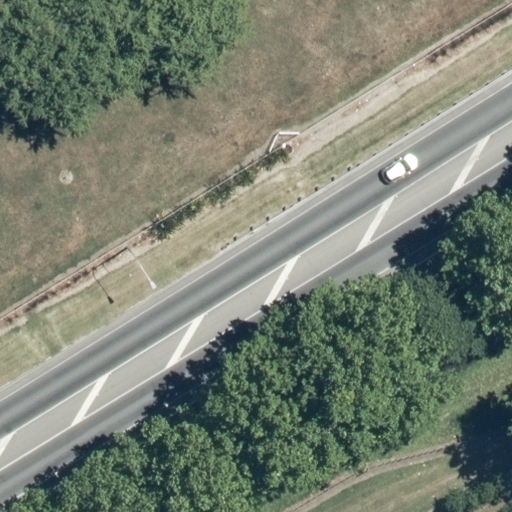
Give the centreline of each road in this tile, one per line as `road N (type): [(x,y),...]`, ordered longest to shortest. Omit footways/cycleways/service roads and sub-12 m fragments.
road 1 (primary): [(511,173),(0,488)]
road 2 (primary): [(0,422),(511,110)]
